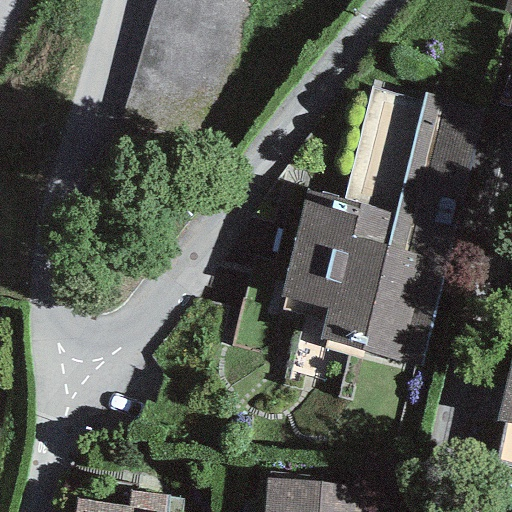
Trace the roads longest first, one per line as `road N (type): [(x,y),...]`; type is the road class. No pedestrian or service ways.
road 1 (residential): [(78,361),(94,362),(127,343),(384,0)]
road 2 (residential): [(115,0),(48,280),(57,343),(78,361)]
road 3 (residential): [(511,198),(433,511)]
road 4 (residential): [(78,361),(37,511)]
